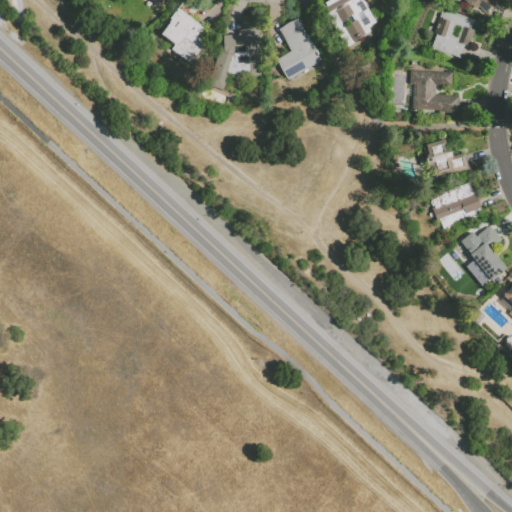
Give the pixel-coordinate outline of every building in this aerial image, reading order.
[(165,0),(157,8),(148,0),(165,0)] [(177,0),(184,0),(177,9),(173,6),(177,0)] [(327,7),(326,4),(333,0),(361,0),(376,24),(368,29),(370,33),(354,43),(354,45),(348,48),(344,42),(342,42),(323,9),(327,7)] [(497,0),(499,1),(485,14),(478,8),(474,12),(463,1),(463,0),(497,0)] [(186,1),(188,3),(198,10),(191,21),(204,31),(197,39),(206,45),(190,66),(171,52),(174,46),(161,37),(174,21),(172,18),(186,1)] [(444,16),(446,11),(474,22),(470,31),(474,32),(468,48),(465,47),(460,59),(451,57),(450,58),(431,52),(437,36),(434,35),(441,15),(444,16)] [(291,52),(279,31),(298,21),(321,64),(288,82),(276,61),(291,52)] [(208,87),(223,38),(238,37),(238,32),(259,32),(261,77),(228,80),(222,93),(208,87)] [(450,88),(435,88),(435,96),(458,98),(458,116),(439,114),(439,112),(412,111),(413,86),(409,86),(410,73),(452,74),(450,88)] [(450,158),(452,158),(464,156),(468,171),(431,182),(428,168),(427,168),(426,167),(426,166),(425,166),(425,165),(425,164),(425,163),(425,162),(425,161),(425,160),(425,159),(426,159),(426,158),(427,158),(427,157),(428,157),(425,147),(444,142),(450,158)] [(469,185),(472,194),(475,193),(482,213),(481,214),(482,217),(444,232),(440,223),(438,224),(432,211),(434,209),(431,200),(469,185)] [(474,229),(478,226),(482,231),(478,234),(474,229)] [(476,238),(489,227),(501,242),(489,252),(505,271),(491,283),(465,251),(478,241),(476,238)] [(511,304),(502,296),(511,285),(511,318),(507,314),(511,308),(511,304)] [(478,312),(485,318),(476,328),(469,322),(478,312)]
